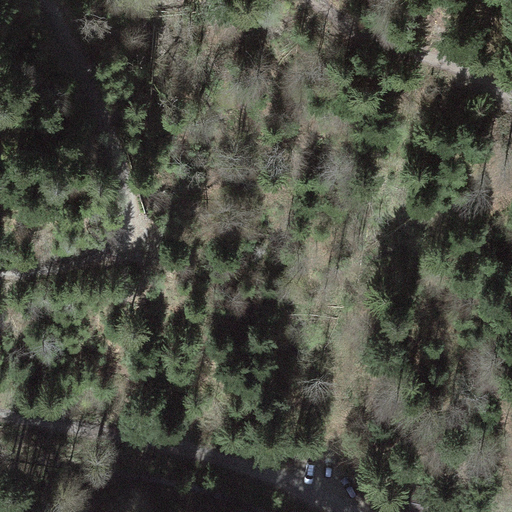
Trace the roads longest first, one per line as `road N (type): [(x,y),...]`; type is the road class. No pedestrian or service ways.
road 1 (track): [(50,0),(81,56),(126,173),(130,206),(119,241),(103,253),(0,271)]
road 2 (track): [(0,415),(149,439),(266,474),(348,511)]
road 3 (track): [(511,99),(449,60),(359,37),(307,0)]
